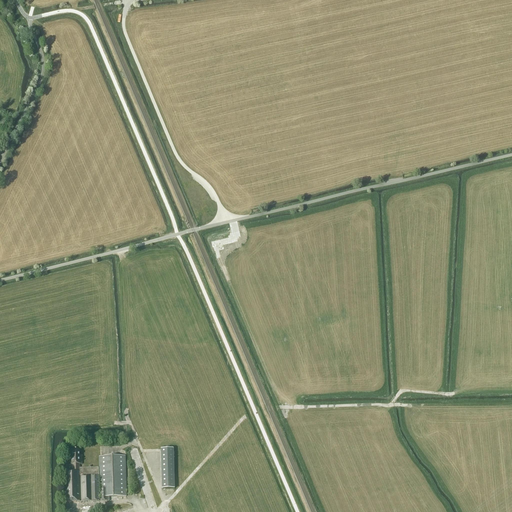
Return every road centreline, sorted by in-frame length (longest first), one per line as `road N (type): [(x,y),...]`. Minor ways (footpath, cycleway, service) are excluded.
road 1 (unclassified): [(0,280),(511,154)]
road 2 (track): [(157,511),(246,415)]
